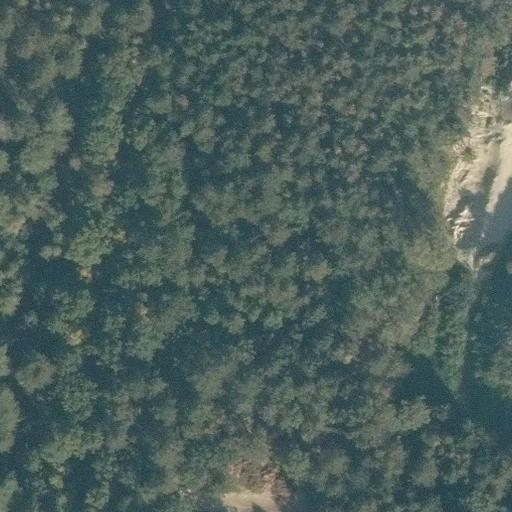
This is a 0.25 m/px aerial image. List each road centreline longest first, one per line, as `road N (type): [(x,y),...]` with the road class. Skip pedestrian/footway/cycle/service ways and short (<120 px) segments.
road 1 (tertiary): [(78,511),(103,240),(126,119),(162,0)]
road 2 (track): [(511,150),(460,229),(453,263),(480,388)]
